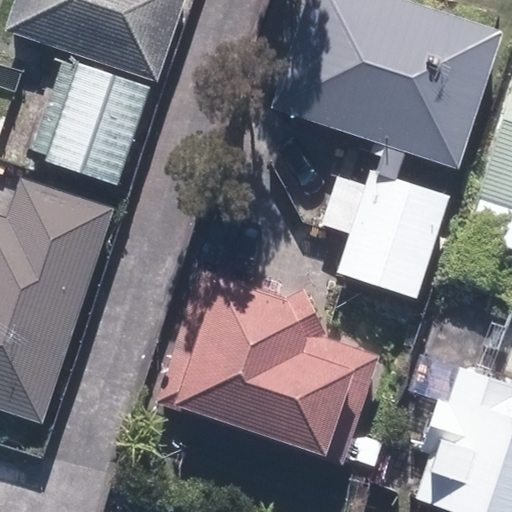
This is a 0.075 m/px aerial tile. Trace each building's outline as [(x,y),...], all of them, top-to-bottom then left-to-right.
[(174,0),(6,0),(0,20),(0,33),(148,82),(174,0)] [(371,149),(362,177),(360,176),(326,277),(404,303),(438,201),(392,186),(401,160),(441,173),(487,35),(383,0),(294,0),(257,111),(371,149)] [(463,217),(511,233),(511,61),(465,197),(469,199),(463,217)] [(107,187),(140,90),(54,62),(24,152),(36,156),(34,163),(107,187)] [(0,414),(33,426),(104,211),(12,181),(0,218),(0,414)] [(304,308),(193,269),(145,404),(330,469),(369,359),(295,333),(304,308)] [(410,466),(418,468),(407,503),(437,511),(502,511),(507,498),(511,499),(511,402),(505,400),(510,386),(414,356),(403,394),(430,402),(410,466)]
